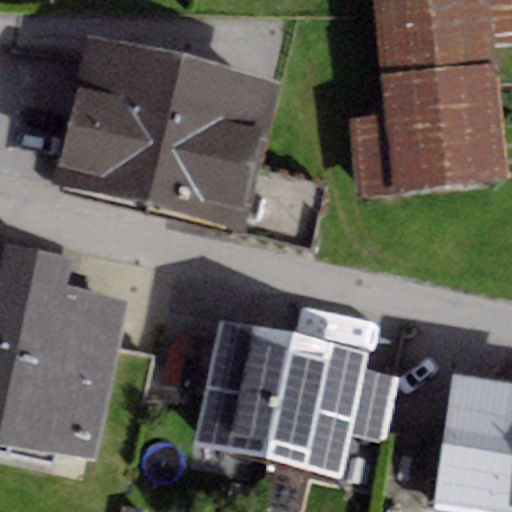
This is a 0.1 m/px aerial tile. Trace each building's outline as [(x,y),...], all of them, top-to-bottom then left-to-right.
[(507,185),(493,37),(511,35),(511,0),(372,0),(384,118),(349,121),(357,200),(507,185)] [(283,87),(88,37),(50,184),(245,234),(283,87)] [(327,197),(271,184),(257,240),(314,254),(327,197)] [(0,438),(98,459),(130,303),(63,290),(69,260),(3,247),(0,259),(0,438)] [(294,337),(220,321),(194,445),(268,461),(294,337)] [(370,355),(294,337),(268,461),(344,479),(352,436),(387,446),(398,379),(365,370),(370,355)] [(511,511),(511,385),(453,376),(433,511),(441,511),(511,511)]
